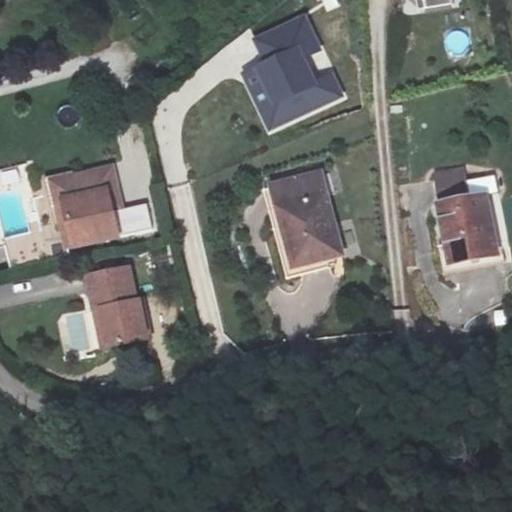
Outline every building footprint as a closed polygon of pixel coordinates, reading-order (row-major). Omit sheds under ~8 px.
[(241,69),(266,133),(345,102),(310,13),(253,35),(263,61),(241,69)] [(112,182),(57,195),(61,213),(55,215),(65,257),(114,246),(104,207),(117,204),(112,182)] [(494,257),(481,193),(434,204),(447,268),(494,257)] [(335,262),(320,202),(272,213),(286,273),(335,262)] [(132,311),(125,275),(85,286),(92,318),(98,317),(106,357),(145,347),(138,309),(132,311)] [(65,355),(93,351),(88,312),(59,316),(65,355)]
